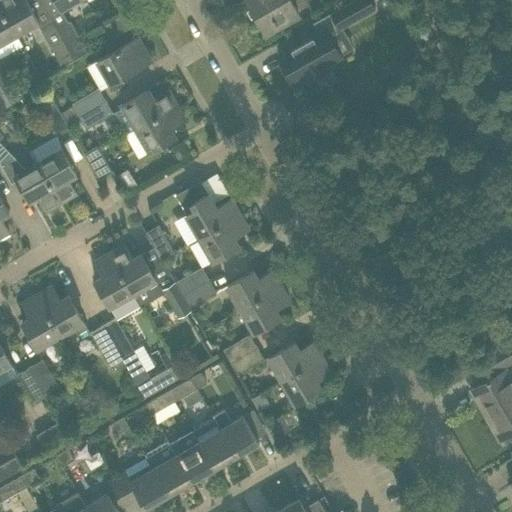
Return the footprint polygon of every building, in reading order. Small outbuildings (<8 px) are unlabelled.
[(0,0),(0,5),(16,34),(40,20),(27,0),(0,0)] [(42,0),(56,25),(72,52),(75,58),(88,51),(84,45),(85,44),(71,21),(67,21),(61,9),(75,0),(42,0)] [(247,0),(265,33),(299,14),(291,0),(247,0)] [(370,0),(354,0),(331,13),(341,29),(376,9),(370,0)] [(0,42),(16,34),(0,5),(0,42)] [(125,13),(107,23),(98,28),(105,41),(132,25),(125,13)] [(72,52),(56,25),(44,32),(59,59),(72,52)] [(327,30),(279,57),(285,67),(282,68),(290,83),(293,81),(295,84),(304,79),(306,83),(331,69),(329,65),(343,57),(327,30)] [(97,59),(87,65),(99,87),(100,89),(111,83),(120,78),(137,68),(152,60),(147,51),(138,36),(121,46),(97,59)] [(0,57),(0,82),(14,106),(24,101),(15,85),(18,83),(2,56),(0,57)] [(0,82),(0,111),(1,114),(14,106),(0,82)] [(79,115),(106,99),(100,89),(99,87),(72,102),(73,105),(61,112),(67,122),(79,115)] [(61,112),(54,100),(47,88),(37,94),(44,106),(41,108),(57,135),(70,128),(67,122),(61,112)] [(126,132),(136,127),(177,104),(168,89),(154,97),(149,89),(123,104),(124,105),(114,111),(126,132)] [(79,115),(86,128),(113,112),(106,99),(79,115)] [(136,127),(139,133),(149,150),(176,135),(171,127),(185,118),(177,104),(136,127)] [(56,135),(31,149),(61,201),(76,192),(68,178),(76,173),(61,146),(56,135)] [(113,171),(97,145),(84,152),(100,179),(113,171)] [(8,150),(0,158),(0,159),(4,166),(12,181),(17,178),(20,182),(30,200),(38,195),(47,210),(61,201),(38,160),(26,167),(16,158),(8,150)] [(176,193),(187,213),(186,213),(199,236),(240,213),(232,198),(217,206),(201,179),(176,193)] [(0,236),(9,231),(1,216),(9,212),(0,196),(0,236)] [(249,228),(240,213),(199,236),(213,259),(239,244),(234,236),(249,228)] [(175,250),(159,223),(146,231),(162,258),(175,250)] [(141,252),(133,257),(124,243),(109,252),(133,293),(156,279),(151,270),(141,252)] [(133,293),(109,252),(95,260),(103,274),(95,279),(117,318),(140,305),(133,293)] [(202,265),(174,281),(181,294),(209,278),(202,265)] [(240,308),(281,284),(273,269),(258,278),(253,269),(227,285),(240,308)] [(189,307),(189,306),(216,291),(209,278),(181,294),(189,307)] [(181,294),(174,281),(162,288),(178,315),(190,308),(189,306),(189,307),(181,294)] [(37,293),(61,334),(84,321),(69,294),(60,299),(52,284),(37,293)] [(290,299),(281,284),(240,308),(253,331),(280,316),(275,307),(290,299)] [(37,293),(22,301),(30,316),(22,321),(37,347),(61,334),(37,293)] [(102,324),(123,360),(145,397),(181,376),(174,364),(150,378),(115,317),(102,324)] [(111,367),(123,360),(102,324),(90,331),(111,367)] [(257,346),(249,333),(222,348),(230,362),(257,346)] [(282,379),(322,356),(314,341),(299,349),(294,341),(268,356),(282,379)] [(511,341),(485,358),(493,371),(511,359),(511,341)] [(0,368),(11,362),(0,342),(0,368)] [(257,346),(230,362),(237,374),(264,358),(257,346)] [(331,371),(322,356),(282,379),(295,402),(321,387),(316,379),(331,371)] [(46,393),(58,385),(42,358),(30,365),(46,393)] [(30,365),(17,372),(32,400),(46,393),(30,365)] [(477,384),(471,388),(488,418),(500,438),(511,431),(511,378),(506,368),(495,374),(477,384)] [(185,394),(196,388),(207,382),(201,371),(190,377),(190,376),(179,383),(185,394)] [(183,395),(185,394),(179,383),(167,389),(174,401),(183,395)] [(183,395),(189,406),(202,398),(196,388),(185,394),(183,395)] [(156,396),(163,407),(174,401),(167,389),(156,396)] [(263,393),(252,399),(258,409),(269,403),(263,393)] [(156,396),(146,402),(152,413),(163,407),(156,396)] [(213,415),(220,427),(236,455),(259,441),(243,413),(231,420),(224,408),(213,415)] [(294,409),(267,425),(274,437),(301,421),(294,409)] [(124,416),(112,422),(119,433),(130,426),(124,416)] [(61,419),(37,434),(45,448),(69,434),(61,419)] [(197,439),(213,468),(236,455),(220,427),(197,439)] [(191,481),(213,468),(197,439),(192,430),(169,443),(191,481)] [(147,456),(169,494),(191,481),(169,443),(168,440),(145,453),(147,456)] [(68,448),(57,455),(63,465),(74,459),(68,448)] [(0,478),(21,467),(15,456),(0,464),(0,478)] [(128,503),(139,497),(145,507),(169,494),(147,456),(113,476),(128,503)] [(22,474),(28,484),(39,478),(33,467),(22,474)] [(28,484),(22,474),(10,480),(16,491),(28,484)] [(89,511),(120,511),(119,509),(128,503),(113,476),(102,482),(107,492),(86,505),(89,511)] [(16,491),(10,480),(0,486),(0,487),(6,497),(16,491)] [(55,504),(57,508),(59,511),(89,511),(86,505),(78,491),(55,504)] [(299,497),(276,510),(277,511),(326,511),(318,498),(304,506),(299,497)]
